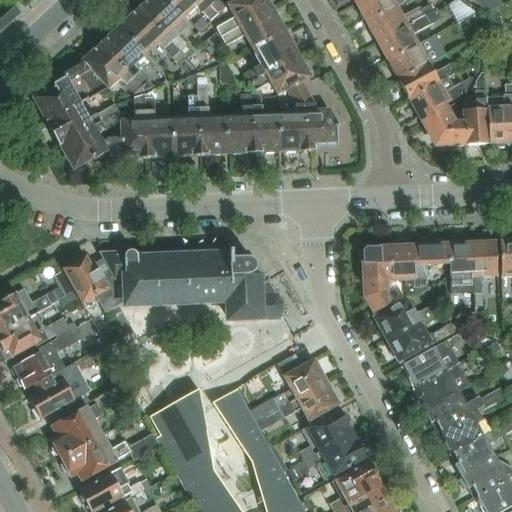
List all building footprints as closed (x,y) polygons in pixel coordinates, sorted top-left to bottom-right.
[(138,9),(138,10),(139,11),(185,58),(187,59),(193,53),(178,37),(188,27),(182,21),(184,19),(165,0),(147,0),(142,5),(143,7),(139,10),(138,9)] [(165,0),(184,19),(186,18),(196,8),(209,22),(217,15),(202,0),(165,0)] [(202,0),(217,15),(224,8),(216,0),(202,0)] [(216,32),(219,38),(272,9),(270,10),(268,5),(270,4),(267,0),(237,0),(236,1),(225,7),(232,19),(214,29),(216,32)] [(364,0),(355,5),(356,6),(357,5),(359,9),(358,10),(365,24),(396,7),(392,0),(364,0)] [(455,1),(446,6),(455,23),(473,13),(474,13),(456,0),(455,1)] [(498,0),(493,0),(481,8),(489,14),(502,6),(498,0)] [(9,3),(0,11),(0,30),(18,13),(9,3)] [(396,7),(365,24),(373,38),(375,37),(377,42),(376,43),(377,43),(423,17),(420,11),(418,8),(402,17),(396,7)] [(428,7),(420,11),(423,17),(431,13),(428,7)] [(272,9),(219,38),(224,47),(242,37),(249,50),(276,36),(281,33),(284,31),(275,14),(273,15),(271,10),(272,10),(272,9)] [(185,58),(139,11),(135,14),(134,13),(120,26),(118,27),(145,56),(146,54),(157,44),(177,66),(185,58)] [(431,13),(423,17),(428,26),(436,22),(431,13)] [(474,13),(463,20),(468,30),(476,25),(474,13)] [(423,17),(377,43),(378,43),(380,47),(379,48),(386,62),(418,45),(412,35),(428,26),(423,17)] [(193,26),(192,26),(197,32),(198,33),(206,25),(200,19),(193,26)] [(100,46),(99,46),(143,92),(144,91),(154,87),(134,67),(144,57),(145,56),(118,27),(117,29),(103,42),(104,43),(101,47),(100,46)] [(216,32),(202,45),(206,50),(215,42),(219,38),(216,32)] [(296,51),(286,34),(251,54),(258,66),(241,76),(246,85),(298,56),(296,57),(294,52),(296,51)] [(215,42),(206,50),(210,55),(219,50),(215,42)] [(418,45),(386,62),(394,76),(396,75),(398,80),(397,81),(427,64),(428,65),(444,57),(444,56),(440,49),(439,46),(423,54),(418,45)] [(89,71),(107,89),(108,91),(119,81),(132,96),(143,92),(99,46),(100,47),(96,51),(95,49),(81,62),(83,64),(89,71)] [(298,56),(246,85),(251,93),(268,84),(275,97),(285,91),(294,86),(301,82),(310,78),(301,61),(299,62),(297,57),(298,56)] [(107,89),(89,71),(83,64),(65,74),(61,69),(48,82),(52,89),(31,101),(32,103),(35,101),(44,117),(48,115),(50,118),(46,121),(47,122),(80,104),(80,105),(107,89)] [(223,65),(220,65),(220,67),(218,67),(218,82),(220,82),(220,86),(236,86),(225,64),(222,64),(223,65)] [(427,64),(397,81),(407,99),(438,83),(438,84),(454,75),(449,65),(433,74),(428,65),(427,64)] [(479,74),(474,84),(475,91),(484,91),(483,74),(479,74)] [(194,76),(185,79),(185,85),(196,84),(196,79),(195,79),(194,76)] [(438,83),(407,99),(407,100),(415,114),(417,113),(420,118),(429,114),(445,105),(465,94),(472,80),(470,78),(460,83),(459,84),(443,93),(438,84),(438,83)] [(206,79),(196,79),(196,84),(196,87),(207,87),(206,79)] [(301,82),(294,86),(304,104),(306,143),(309,143),(314,143),(319,143),(319,146),(337,145),(336,129),(337,129),(337,127),(336,127),(328,113),(314,113),(314,105),(305,88),(301,82)] [(503,99),(485,99),(486,136),(486,146),(490,145),(491,149),(503,148),(503,145),(511,144),(511,85),(509,85),(504,86),(504,95),(502,96),(503,99)] [(280,114),(278,114),(279,154),(281,154),(309,152),(314,152),(314,143),(309,143),(306,143),(304,104),(294,86),(285,91),(294,106),(294,113),(280,114)] [(207,87),(196,87),(196,97),(197,97),(199,157),(199,155),(204,155),(204,157),(224,156),(226,156),(224,116),(222,116),(208,117),(207,87)] [(144,95),(143,96),(143,99),(153,98),(156,98),(156,91),(156,89),(144,95)] [(462,111),(461,112),(461,122),(463,122),(464,146),(486,146),(486,136),(485,99),(484,91),(475,91),(473,92),(474,111),(462,111)] [(250,95),(240,96),(241,115),(224,116),(226,156),(247,155),(247,153),(252,153),(252,154),(253,154),(250,95)] [(278,114),(261,114),(261,100),(257,95),(250,95),(253,154),(253,153),(258,153),(258,154),(279,154),(278,114)] [(133,99),(134,120),(119,121),(120,139),(120,148),(121,158),(121,161),(140,160),(140,158),(145,157),(145,159),(143,99),(143,96),(133,99)] [(186,98),(187,118),(171,119),(172,158),(194,157),(194,155),(199,155),(197,97),(186,98)] [(154,119),(153,99),(143,99),(145,159),(146,159),(146,157),(151,157),(151,159),(172,158),(171,119),(154,119)] [(80,104),(47,122),(57,140),(61,137),(63,141),(59,143),(60,146),(111,117),(111,118),(118,114),(113,106),(89,119),(80,105),(80,104)] [(429,114),(420,118),(422,122),(435,146),(449,145),(450,147),(464,146),(463,122),(461,122),(455,122),(447,108),(445,104),(429,114)] [(120,158),(121,158),(120,148),(120,139),(108,140),(102,142),(98,135),(115,126),(111,118),(111,117),(60,146),(61,148),(65,146),(67,149),(63,151),(72,167),(70,169),(71,171),(91,159),(93,161),(106,154),(108,158),(109,159),(120,158)] [(473,242),(471,242),(472,254),(473,295),(482,295),(481,281),(481,280),(496,280),(495,253),(495,243),(493,243),(493,241),(479,242),(479,244),(474,244),(473,242)] [(499,253),(500,279),(511,277),(511,242),(510,241),(505,241),(502,243),(499,243),(499,253)] [(449,245),(447,245),(448,266),(449,281),(464,281),(465,296),(473,295),(472,254),(471,242),(468,242),(468,244),(462,245),(462,243),(448,243),(449,245)] [(411,245),(412,257),(413,297),(414,298),(428,290),(427,287),(426,281),(426,267),(448,266),(447,245),(433,246),(433,244),(419,245),(419,247),(414,247),(414,245),(411,245)] [(389,246),(389,248),(390,261),(386,261),(388,283),(403,283),(404,298),(413,297),(412,257),(411,245),(408,245),(408,247),(403,247),(403,245),(389,246)] [(365,247),(359,247),(359,254),(360,263),(359,263),(360,268),(360,278),(362,278),(362,281),(363,296),(363,298),(372,315),(381,310),(391,304),(386,295),(388,293),(388,283),(386,261),(390,261),(389,248),(378,248),(378,247),(365,248),(365,247)] [(123,278),(125,303),(125,308),(225,303),(226,322),(233,322),(233,320),(254,319),(254,321),(261,320),(260,319),(277,318),(279,312),(279,305),(267,283),(270,281),(268,278),(255,286),(250,276),(252,274),(254,272),(255,269),(254,266),(253,263),(251,261),(249,260),(246,259),(232,260),(231,252),(229,252),(228,250),(226,251),(226,252),(216,253),(216,256),(140,260),(140,252),(101,254),(101,260),(102,260),(101,261),(111,279),(123,278)] [(104,314),(118,306),(125,303),(123,278),(111,279),(101,261),(94,265),(93,262),(92,263),(92,264),(88,266),(84,259),(82,256),(77,259),(77,258),(63,266),(85,304),(95,299),(104,314)] [(0,333),(35,315),(50,306),(59,302),(53,291),(44,296),(22,308),(19,303),(14,294),(11,296),(7,295),(2,298),(2,301),(0,302),(0,333)] [(482,295),(473,295),(474,308),(482,307),(482,295)] [(383,314),(374,319),(376,322),(376,325),(379,330),(381,331),(386,340),(387,341),(420,323),(437,314),(432,305),(415,315),(407,300),(383,314)] [(123,316),(118,306),(104,314),(109,323),(123,316)] [(0,333),(0,355),(4,363),(33,346),(34,348),(54,337),(56,340),(58,339),(70,332),(67,327),(63,319),(49,326),(47,328),(46,328),(44,328),(43,327),(42,326),(35,315),(0,333)] [(420,323),(387,341),(388,344),(388,347),(391,352),(394,353),(399,363),(408,358),(449,335),(444,327),(428,337),(420,323)] [(73,324),(67,327),(70,332),(76,329),(73,324)] [(86,324),(76,329),(82,340),(83,342),(93,336),(86,324)] [(450,324),(444,327),(449,335),(454,332),(450,324)] [(12,369),(9,370),(10,372),(12,370),(15,375),(15,376),(16,378),(15,382),(18,387),(22,388),(23,391),(35,384),(63,369),(55,355),(64,350),(82,340),(76,329),(70,332),(58,339),(56,340),(37,351),(39,354),(12,369)] [(495,343),(486,348),(491,356),(500,351),(495,343)] [(433,349),(410,362),(401,367),(400,368),(404,375),(406,375),(407,377),(407,380),(409,385),(412,386),(414,389),(455,365),(448,352),(438,358),(433,349)] [(282,378),(301,367),(294,356),(276,366),(282,378)] [(311,361),(282,378),(287,386),(289,391),(282,394),(288,404),(324,384),(323,383),(322,384),(318,378),(320,377),(322,376),(313,361),(311,362),(311,361)] [(455,365),(414,389),(411,391),(412,393),(413,393),(412,391),(415,389),(418,396),(415,398),(423,412),(457,392),(458,393),(469,387),(457,364),(455,365)] [(38,393),(28,399),(33,410),(30,411),(35,419),(36,422),(45,417),(63,407),(67,415),(67,416),(80,409),(73,396),(71,397),(64,384),(79,376),(72,365),(35,385),(34,386),(35,388),(36,387),(38,391),(37,392),(38,393)] [(307,423),(328,412),(336,407),(336,406),(338,405),(330,390),(328,391),(326,392),(323,386),(324,385),(324,384),(288,404),(293,414),(300,410),(307,423)] [(478,398),(470,403),(465,406),(458,393),(457,392),(423,412),(431,427),(434,425),(438,432),(436,433),(435,431),(434,432),(435,434),(437,433),(488,405),(490,403),(503,396),(498,387),(478,398)] [(266,511),(238,511),(213,474),(199,390),(149,417),(159,434),(155,436),(195,511),(303,511),(282,473),(269,449),(238,392),(213,405),(255,470),(266,511)] [(95,406),(70,419),(53,429),(58,439),(52,442),(54,446),(52,450),(55,456),(59,456),(61,459),(102,436),(94,421),(102,417),(99,411),(116,402),(111,392),(93,401),(93,402),(95,406)] [(288,404),(282,394),(272,400),(277,410),(288,404)] [(503,396),(490,403),(493,408),(494,410),(507,403),(503,396)] [(277,410),(272,400),(249,412),(255,423),(266,417),(277,410)] [(488,405),(437,433),(441,441),(443,440),(444,442),(444,445),(446,450),(449,452),(451,454),(482,437),(490,432),(483,419),(481,420),(479,417),(490,410),(493,408),(490,403),(488,405)] [(293,414),(288,404),(277,410),(283,420),(293,414)] [(338,410),(330,415),(304,429),(304,430),(301,432),(309,448),(283,462),(288,470),(302,462),(350,435),(347,428),(348,427),(346,425),(347,421),(343,415),(340,413),(338,410)] [(271,426),(266,417),(255,423),(260,432),(271,426)] [(500,427),(482,437),(451,454),(448,456),(449,459),(450,458),(449,456),(452,455),(455,462),(452,464),(460,478),(495,458),(488,446),(494,443),(493,442),(505,435),(500,427)] [(128,454),(133,462),(159,448),(152,435),(126,449),(123,444),(110,451),(102,436),(61,459),(63,463),(61,466),(64,472),(68,472),(70,476),(77,472),(80,478),(76,481),(81,479),(81,480),(128,454)] [(324,482),(357,464),(366,459),(364,456),(364,452),(361,446),(358,445),(356,442),(355,443),(350,435),(302,462),(307,471),(316,466),(324,482)] [(273,447),(269,449),(282,473),(286,471),(273,447)] [(495,458),(460,478),(468,492),(471,490),(475,497),(473,499),(471,497),(472,500),(475,498),(507,480),(507,481),(511,477),(511,469),(496,461),(495,458)] [(368,462),(359,467),(332,481),(333,483),(330,484),(339,499),(328,506),(331,511),(337,511),(378,489),(374,482),(378,480),(376,477),(377,474),(372,466),(369,465),(368,462)] [(129,499),(130,498),(143,491),(139,484),(138,483),(128,489),(125,485),(117,490),(109,475),(79,491),(80,495),(80,498),(82,503),(86,504),(90,511),(95,511),(126,495),(129,499)] [(501,511),(511,506),(511,489),(507,481),(507,480),(475,498),(477,501),(476,504),(479,508),(482,510),(483,511),(501,511)] [(145,481),(139,484),(143,491),(149,488),(145,481)] [(378,489),(337,511),(388,511),(392,510),(391,508),(392,505),(387,497),(385,497),(383,495),(382,496),(378,489)] [(137,511),(130,498),(129,499),(105,511),(137,511)]
